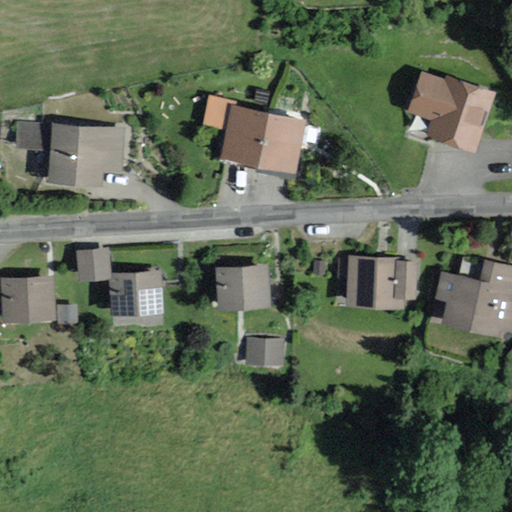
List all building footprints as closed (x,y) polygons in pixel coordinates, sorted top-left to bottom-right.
[(475,152),(494,94),(444,78),(442,84),(420,77),(407,116),(432,124),(427,137),(475,152)] [(226,159),(298,172),(307,120),(237,108),(238,103),(210,98),(205,128),(231,133),(226,159)] [(124,121),(51,117),(50,128),(17,126),(16,145),(53,147),(51,178),(105,181),(106,169),(121,170),(124,121)] [(163,313),(160,272),(110,276),(108,251),(77,253),(79,282),(110,280),(113,317),(163,313)] [(404,305),(404,256),(349,257),(349,305),(404,305)] [(511,337),(511,268),(479,263),(477,280),(442,275),(438,302),(449,303),(445,328),(511,337)] [(270,309),(266,266),(216,271),(220,313),(270,309)] [(56,320),(52,277),(0,281),(0,284),(4,325),(56,320)] [(284,364),(284,340),(252,340),(252,364),(284,364)]
